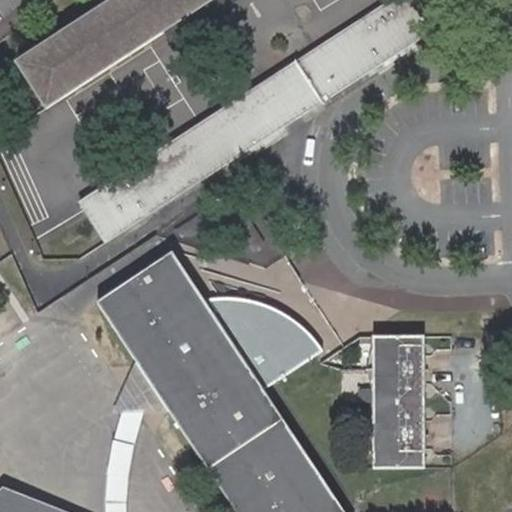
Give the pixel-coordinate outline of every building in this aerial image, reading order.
[(124,0),(18,67),(51,113),(168,34),(178,50),(253,0),(124,0)] [(122,237),(453,21),(438,0),(401,0),(95,195),(122,237)] [(511,0),(487,0),(498,26),(511,20),(511,0)] [(172,259),(104,304),(142,362),(144,365),(178,417),(239,511),(340,511),(264,397),(317,361),(308,351),(300,344),(291,338),(277,329),(261,322),(251,319),(236,316),(221,314),(208,314),(172,259)] [(426,344),(375,343),(374,474),(425,474),(426,344)] [(144,365),(142,362),(117,418),(123,417),(145,417),(178,417),(144,365)] [(145,417),(123,417),(114,448),(108,481),(107,511),(128,511),(129,484),(135,452),(145,417)] [(50,511),(5,494),(0,499),(0,511),(50,511)]
